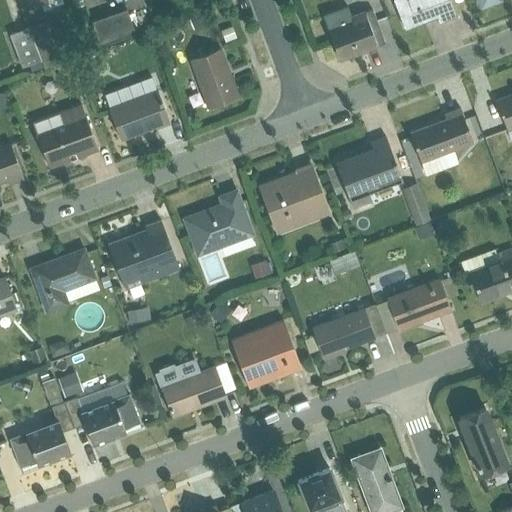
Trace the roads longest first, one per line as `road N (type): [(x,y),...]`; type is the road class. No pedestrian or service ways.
road 1 (residential): [(42,511),(400,378)]
road 2 (residential): [(0,233),(308,119)]
road 3 (residential): [(308,119),(511,44)]
road 4 (residential): [(450,511),(400,378)]
road 5 (residential): [(308,119),(268,0)]
